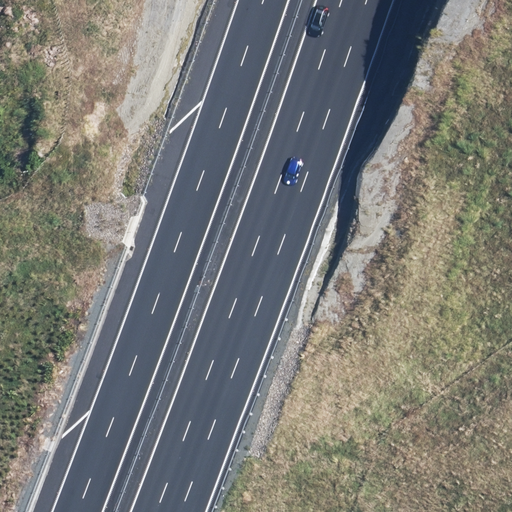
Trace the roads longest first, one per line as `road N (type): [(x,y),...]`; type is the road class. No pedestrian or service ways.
road 1 (motorway): [(59,511),(144,311),(254,0)]
road 2 (motorway): [(337,0),(251,269),(153,511)]
